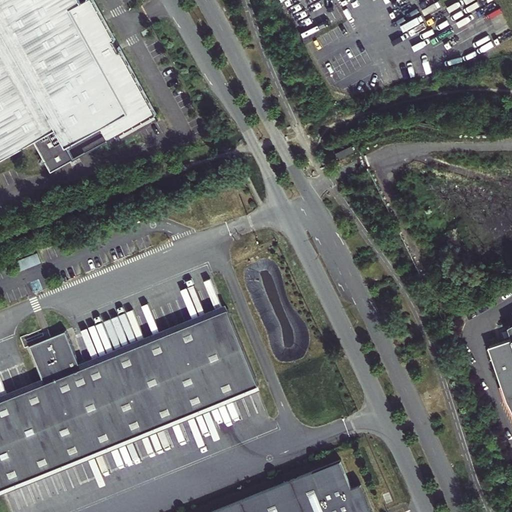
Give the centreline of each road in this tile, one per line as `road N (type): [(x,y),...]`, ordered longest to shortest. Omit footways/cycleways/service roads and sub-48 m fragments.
road 1 (residential): [(461,511),(342,259),(204,0)]
road 2 (residential): [(173,0),(256,146),(427,511)]
road 3 (track): [(298,136),(179,172),(0,243)]
road 4 (track): [(511,97),(432,97),(298,136)]
